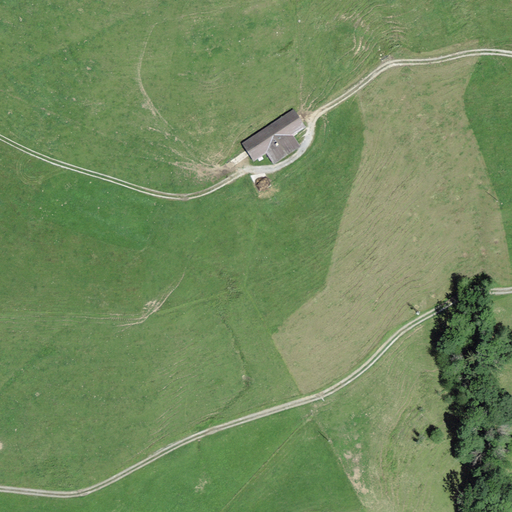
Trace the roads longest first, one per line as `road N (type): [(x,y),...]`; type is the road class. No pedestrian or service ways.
road 1 (track): [(511,54),(474,50),(392,62),(317,112),(302,152),(181,197),(76,170),(0,136)]
road 2 (track): [(0,490),(87,491),(201,435),(324,393),(354,377),(399,333),(465,295),(511,290)]
road 3 (track): [(223,183),(202,167),(179,129),(170,85),(181,0)]
